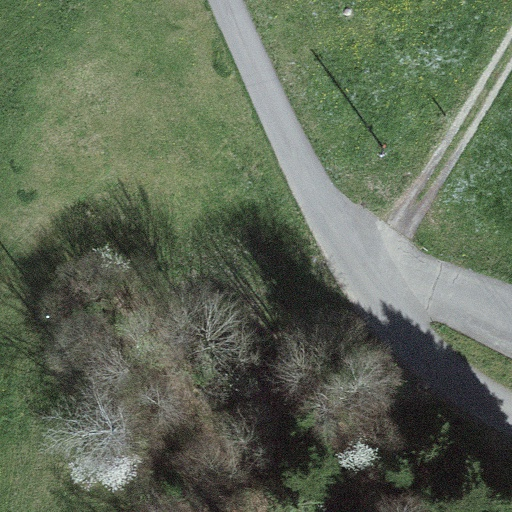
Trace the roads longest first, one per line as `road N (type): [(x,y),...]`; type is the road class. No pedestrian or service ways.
road 1 (unclassified): [(224,0),(361,287),(437,369),(511,412)]
road 2 (track): [(511,45),(361,287)]
